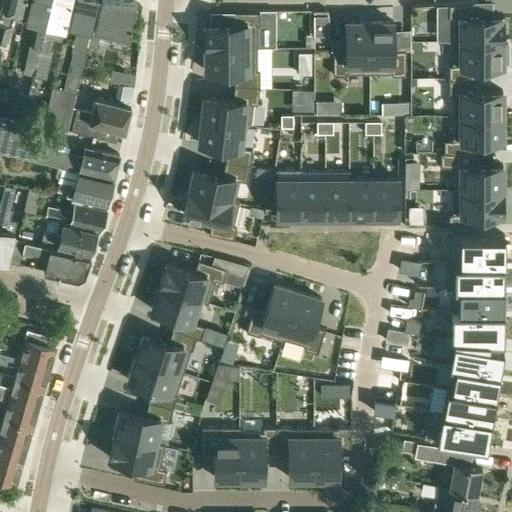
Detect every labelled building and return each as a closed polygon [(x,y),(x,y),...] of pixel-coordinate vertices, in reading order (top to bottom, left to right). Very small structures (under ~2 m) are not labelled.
[(2,0),(0,11),(0,37),(8,40),(15,9),(23,11),(25,0),(2,0)] [(50,0),(29,0),(25,19),(35,22),(26,62),(35,64),(50,0)] [(70,0),(50,0),(35,64),(44,66),(52,36),(62,38),(70,0)] [(81,26),(73,61),(82,64),(86,44),(91,27),(96,0),(74,0),(69,23),(81,26)] [(86,44),(98,47),(102,30),(111,32),(108,44),(125,48),(136,3),(125,0),(100,0),(94,28),(91,27),(86,44)] [(448,3),(448,16),(451,16),(451,40),(502,40),(502,16),(473,15),(474,0),(448,3)] [(329,9),(316,9),(316,33),(329,33),(329,9)] [(205,23),(205,47),(257,47),(257,24),(259,25),(259,10),(234,10),(234,23),(205,23)] [(333,49),(333,75),(347,75),(347,72),(369,72),(369,21),(345,21),(345,49),(333,49)] [(369,21),(369,72),(391,72),(391,75),(405,75),(405,49),(393,49),(393,21),(369,21)] [(448,77),(474,77),(474,65),(502,65),(502,40),(451,40),(451,63),(448,63),(448,77)] [(205,47),(205,69),(234,69),(234,85),(259,86),(259,69),(257,69),(257,47),(205,47)] [(299,72),(312,72),(312,49),(299,49),(299,72)] [(109,81),(133,85),(135,74),(110,69),(109,81)] [(53,82),(43,124),(58,127),(66,129),(72,106),(75,91),(79,74),(70,72),(67,86),(66,86),(53,82)] [(448,77),(448,91),(451,91),(451,114),(502,114),(502,89),(474,89),(474,77),(448,77)] [(204,97),(201,119),(243,123),(243,125),(251,126),(253,102),(257,103),(259,86),(234,85),(232,100),(204,97)] [(71,130),(95,136),(98,124),(124,130),(130,105),(92,96),(88,110),(76,107),(71,130)] [(317,99),(317,112),(326,112),(326,99),(317,99)] [(401,99),(401,112),(410,112),(410,99),(401,99)] [(84,145),(80,158),(52,150),(58,127),(43,124),(0,113),(0,149),(58,164),(79,169),(113,177),(116,166),(119,164),(120,158),(118,155),(119,153),(84,145)] [(281,114),(281,126),(293,126),(293,114),(281,114)] [(443,138),(443,151),(474,151),(474,139),(502,139),(502,114),(451,114),(451,138),(443,138)] [(201,119),(199,141),(228,144),(226,160),(250,164),(252,147),(240,146),(243,125),(243,123),(201,119)] [(317,121),(317,133),(325,133),(325,121),(317,121)] [(325,121),(325,133),(333,133),(333,121),(325,121)] [(365,121),(365,133),(373,133),(373,121),(365,121)] [(373,121),(373,133),(381,133),(381,121),(373,121)] [(440,151),(440,165),(452,165),(452,187),(452,188),(502,188),(502,163),(474,163),(474,151),(443,151),(440,151)] [(194,167),(189,190),(234,201),(235,200),(240,179),(246,181),(250,164),(226,160),(222,173),(194,167)] [(61,180),(70,182),(67,195),(74,197),(81,199),(82,194),(107,200),(109,190),(113,188),(114,182),(112,179),(113,177),(79,169),(58,164),(56,171),(61,180)] [(276,168),(276,216),(292,216),(298,216),(301,216),(301,169),(302,169),(302,168),(276,168)] [(301,169),(301,216),(303,216),(310,216),(325,216),(325,169),(302,169),(301,169)] [(325,169),(325,216),(327,216),(334,216),(349,216),(349,177),(350,177),(350,169),(325,169)] [(349,177),(349,216),(364,216),(370,216),(373,216),(373,177),(350,177),(349,177)] [(373,177),(373,216),(375,216),(382,216),(398,216),(398,177),(373,177)] [(3,184),(0,196),(0,200),(11,203),(15,186),(3,184)] [(28,186),(23,210),(35,213),(37,203),(37,202),(40,189),(28,186)] [(448,212),(448,226),(474,226),(474,213),(502,213),(502,188),(452,188),(452,187),(451,187),(451,212),(448,212)] [(189,190),(183,213),(211,220),(208,232),(233,238),(236,224),(234,224),(239,201),(235,200),(234,201),(189,190)] [(71,210),(47,204),(45,215),(64,219),(99,227),(106,207),(107,205),(81,199),(74,197),(71,210)] [(410,205),(410,221),(424,221),(424,205),(410,205)] [(0,206),(0,258),(7,260),(13,236),(16,220),(8,218),(11,209),(0,206)] [(256,206),(254,215),(262,217),(264,208),(256,206)] [(95,240),(99,227),(64,219),(60,232),(45,229),(43,239),(88,249),(91,240),(95,240)] [(20,226),(18,237),(25,239),(28,239),(31,229),(20,226)] [(426,234),(425,245),(433,246),(436,234),(426,234)] [(450,261),(502,261),(502,234),(450,234),(450,261)] [(89,253),(28,239),(25,239),(18,237),(13,236),(7,260),(21,263),(23,251),(46,257),(43,268),(78,276),(85,272),(89,253)] [(415,272),(417,260),(401,257),(398,269),(415,272)] [(167,261),(159,285),(199,298),(198,299),(208,302),(215,279),(222,281),(227,268),(198,259),(194,270),(167,261)] [(444,261),(444,286),(450,286),(450,285),(502,285),(502,261),(450,261),(444,261)] [(419,274),(417,285),(426,285),(428,276),(419,274)] [(397,281),(395,293),(415,297),(417,285),(397,281)] [(253,306),(246,330),(259,334),(260,332),(283,339),(284,338),(283,337),(297,290),(273,283),(267,304),(265,310),(263,309),(253,306)] [(159,285),(151,309),(176,317),(172,329),(196,336),(196,337),(201,338),(205,325),(191,321),(198,299),(199,298),(159,285)] [(450,286),(450,309),(502,309),(502,285),(450,285),(450,286)] [(297,290),(283,337),(284,338),(305,344),(304,348),(317,352),(325,328),(315,325),(313,324),(315,319),(321,297),(297,290)] [(450,309),(450,337),(452,337),(452,336),(500,339),(502,339),(502,309),(450,309)] [(410,321),(408,332),(417,334),(419,323),(410,321)] [(388,328),(386,341),(406,344),(408,332),(388,328)] [(24,338),(19,357),(49,366),(55,347),(48,345),(51,336),(27,329),(24,338)] [(144,332),(135,355),(183,371),(190,349),(192,349),(196,337),(196,336),(172,329),(168,340),(144,332)] [(452,337),(447,363),(453,364),(453,363),(498,370),(502,346),(498,345),(499,339),(500,339),(452,336),(452,337)] [(44,385),(49,366),(19,357),(0,351),(0,361),(17,366),(14,376),(44,385)] [(135,355),(127,379),(152,388),(147,401),(172,407),(177,394),(175,393),(183,371),(135,355)] [(450,386),(450,387),(494,394),(498,370),(453,363),(453,364),(450,386)] [(0,393),(38,405),(44,385),(14,376),(10,387),(0,384),(0,393)] [(399,379),(397,390),(406,391),(408,381),(399,379)] [(339,383),(339,396),(349,396),(349,383),(339,383)] [(223,389),(210,384),(205,398),(219,403),(223,389)] [(441,409),(441,410),(490,418),(494,394),(450,387),(450,386),(445,385),(441,409)] [(33,424),(38,405),(0,393),(0,402),(5,404),(2,415),(33,424)] [(376,399),(374,411),(392,414),(394,403),(376,399)] [(119,408),(114,432),(155,441),(160,419),(170,421),(172,407),(147,401),(145,413),(119,408)] [(440,409),(436,439),(486,447),(490,418),(441,410),(441,409),(440,409)] [(0,435),(27,443),(33,424),(2,415),(0,423),(0,435)] [(202,426),(202,451),(214,451),(214,477),(239,477),(239,430),(240,430),(240,425),(202,426)] [(314,427),(313,477),(338,477),(339,451),(351,451),(351,425),(337,425),(337,427),(314,427)] [(239,430),(239,477),(264,477),(264,451),(276,451),(276,426),(263,426),(263,430),(240,430),(239,430)] [(276,426),(276,451),(288,451),(288,477),(313,477),(314,427),(290,427),(290,426),(276,426)] [(114,432),(109,457),(137,463),(134,475),(164,482),(167,468),(159,467),(165,443),(155,441),(114,432)] [(0,456),(21,463),(27,443),(0,435),(0,456)] [(413,456),(444,462),(453,463),(448,487),(476,493),(481,468),(482,467),(468,465),(471,450),(472,450),(456,447),(456,449),(405,439),(403,448),(414,450),(413,456)] [(16,482),(21,463),(0,456),(0,486),(6,489),(9,480),(16,482)] [(472,511),(476,493),(448,487),(422,483),(420,492),(436,495),(433,511),(435,511),(438,511),(472,511)]
